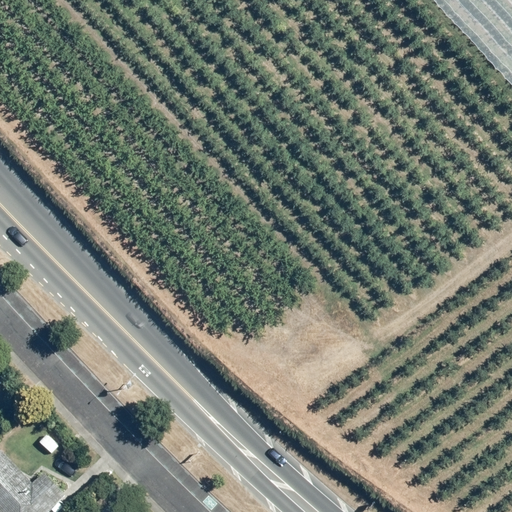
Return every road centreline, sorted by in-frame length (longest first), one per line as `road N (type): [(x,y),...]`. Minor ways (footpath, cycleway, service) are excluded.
road 1 (secondary): [(185,402),(0,206)]
road 2 (residential): [(0,315),(184,511)]
road 3 (secondary): [(185,402),(325,511)]
road 4 (secondary): [(288,511),(185,402)]
